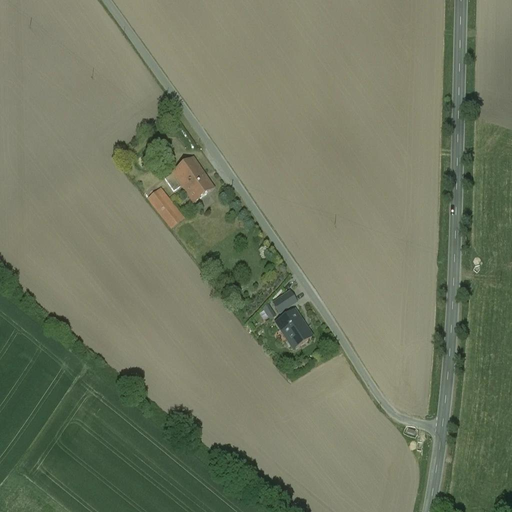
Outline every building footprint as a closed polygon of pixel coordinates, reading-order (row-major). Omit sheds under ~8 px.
[(212,191),(192,161),(173,175),(182,187),(194,204),(212,191)] [(173,175),(165,181),(173,193),(182,187),(173,175)] [(177,219),(158,194),(149,201),(168,226),(177,219)] [(289,294),(273,305),(279,315),(296,304),(289,294)] [(267,307),(263,309),(271,320),(275,317),(267,307)] [(294,313),(275,325),(293,351),(311,339),(294,313)]
